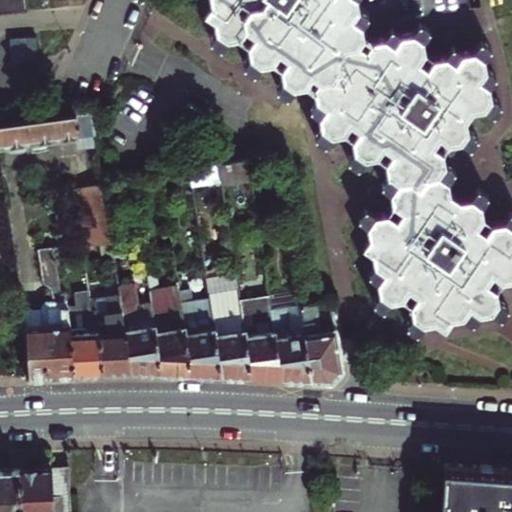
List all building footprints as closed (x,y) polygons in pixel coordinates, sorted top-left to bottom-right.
[(355,45),(362,36),(359,25),(350,18),(358,7),(356,0),(211,0),(212,1),(205,10),(215,18),(215,30),(225,37),(239,35),(246,26),(249,28),(254,32),(247,42),(247,53),(257,60),(270,57),(276,48),(281,52),(285,55),(278,63),(280,78),(290,85),(303,83),(309,87),(312,89),(313,100),(324,108),(317,118),(318,130),(329,138),(340,136),(348,126),(357,132),(350,142),(351,153),(362,161),(374,159),(381,150),(390,156),(382,166),(385,176),(394,183),(387,192),(390,204),(400,211),(393,220),(385,214),(371,215),(363,226),(368,239),(360,248),(370,255),(373,267),(381,274),(375,283),(378,295),(388,302),(402,298),(410,304),(412,316),(423,324),(436,319),(443,309),(452,316),(464,315),(470,306),(480,312),(492,310),(499,301),(495,286),(487,280),(493,272),(502,277),(511,276),(511,249),(510,248),(511,245),(511,224),(504,219),(491,221),(483,215),(482,202),(471,195),(459,197),(451,192),(449,178),(440,171),(446,163),(444,150),(434,143),(441,133),(451,141),(463,139),(471,129),(467,116),(473,108),(486,106),(493,98),(491,87),(481,80),(488,71),(486,57),(475,50),(462,54),(456,63),(448,57),(436,59),(430,68),(425,64),(421,61),(427,52),(424,39),(415,33),(402,36),(394,47),(384,40),(372,43),(364,52),(355,45)] [(363,20),(367,14),(358,7),(350,18),(359,25),(363,20)] [(421,25),(415,33),(424,39),(430,32),(421,25)] [(402,36),(392,29),(387,36),(384,40),(394,47),(402,36)] [(225,37),(215,30),(209,38),(219,45),(225,37)] [(35,33),(7,36),(10,58),(38,54),(35,33)] [(482,42),(475,50),(486,57),(492,49),(482,42)] [(454,47),(448,57),(456,63),(462,54),(454,47)] [(247,53),(241,61),(252,68),(257,60),(247,53)] [(498,78),(488,71),(481,80),(491,87),(498,78)] [(280,78),(274,85),(284,93),(290,85),(280,78)] [(502,104),(493,98),(486,106),(495,113),(502,104)] [(317,118),(324,108),(313,100),(307,110),(317,118)] [(0,122),(0,146),(1,151),(96,135),(91,108),(0,122)] [(471,129),(463,139),(471,145),(479,135),(471,129)] [(318,130),(312,138),(323,146),(329,138),(318,130)] [(351,153),(344,162),(355,169),(362,161),(351,153)] [(246,156),(216,160),(220,185),(250,180),(246,156)] [(220,185),(216,160),(187,164),(191,189),(220,185)] [(455,170),(446,163),(440,171),(449,178),(455,170)] [(128,173),(135,219),(157,216),(150,170),(128,173)] [(378,186),(387,192),(394,183),(385,176),(378,186)] [(84,243),(112,238),(104,182),(74,186),(84,243)] [(471,195),(482,202),(489,193),(478,185),(471,195)] [(354,219),(363,226),(371,215),(362,209),(354,219)] [(36,307),(23,307),(29,376),(54,374),(73,373),(69,310),(68,288),(63,288),(56,244),(38,246),(43,280),(52,286),(53,299),(46,300),(36,307)] [(366,276),(375,283),(381,274),(373,267),(366,276)] [(174,269),(176,283),(190,372),(208,373),(220,374),(208,296),(195,298),(194,286),(185,278),(183,278),(182,269),(174,269)] [(208,296),(220,374),(235,375),(250,375),(238,297),(236,286),(214,289),(210,269),(204,270),(208,296)] [(148,298),(159,371),(176,372),(190,372),(176,283),(156,286),(154,271),(143,272),(148,298)] [(121,294),(126,324),(130,370),(148,371),(159,371),(148,298),(138,299),(135,279),(119,281),(121,294)] [(311,378),(299,302),(297,287),(267,293),(280,377),(297,378),(311,378)] [(268,376),(280,377),(267,293),(238,297),(250,375),(268,376)] [(130,370),(126,324),(121,294),(109,296),(111,309),(98,310),(101,372),(119,371),(130,370)] [(382,310),(388,302),(378,295),(372,303),(382,310)] [(87,373),(101,372),(98,310),(98,296),(84,296),(84,310),(69,310),(73,373),(87,373)] [(335,321),(331,297),(299,302),(311,378),(325,379),(331,379),(342,368),(335,321)] [(499,301),(492,310),(501,316),(508,306),(499,301)] [(480,312),(470,306),(464,315),(473,322),(480,312)] [(445,326),(452,316),(443,309),(436,319),(445,326)] [(418,332),(423,324),(412,316),(406,324),(418,332)] [(437,511),(444,511),(445,462),(444,462),(437,511)] [(469,463),(445,462),(444,511),(511,511),(511,466),(511,467),(469,463)] [(18,511),(69,511),(68,464),(44,465),(17,467),(18,511)] [(1,467),(0,467),(0,511),(18,511),(17,467),(1,467)]
